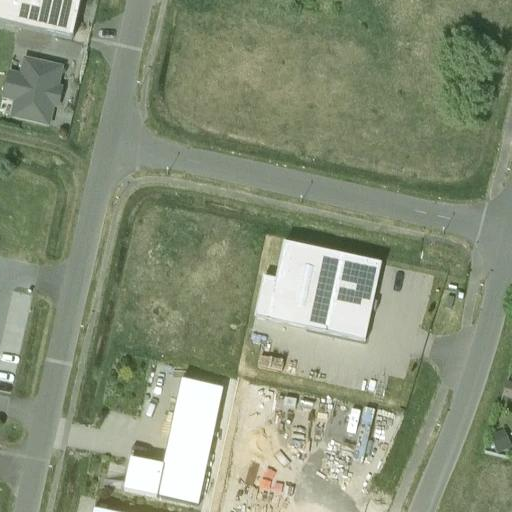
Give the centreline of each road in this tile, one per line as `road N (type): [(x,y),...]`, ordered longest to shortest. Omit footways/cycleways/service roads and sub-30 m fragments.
road 1 (unclassified): [(507,235),(108,148)]
road 2 (unclassified): [(25,511),(108,148)]
road 3 (unclassified): [(420,511),(480,360),(507,235)]
road 4 (unclassified): [(108,148),(140,0)]
